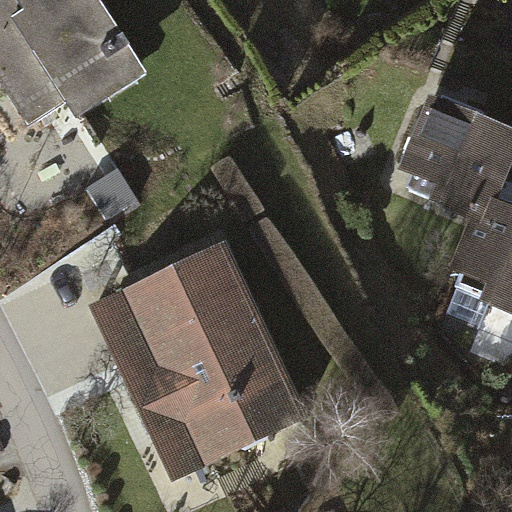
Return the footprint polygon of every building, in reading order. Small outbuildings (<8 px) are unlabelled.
[(0,0),(0,75),(32,126),(69,102),(79,118),(149,72),(101,0),(0,0)] [(511,153),(511,128),(426,94),(396,168),(430,182),(423,201),(467,219),(447,268),(482,282),(475,300),(511,314),(511,205),(494,198),(511,153)] [(124,288),(161,364),(126,381),(158,447),(190,432),(206,466),(312,416),(228,239),(124,288)] [(161,364),(124,288),(90,304),(126,381),(161,364)] [(190,432),(158,447),(174,481),(206,466),(190,432)]
